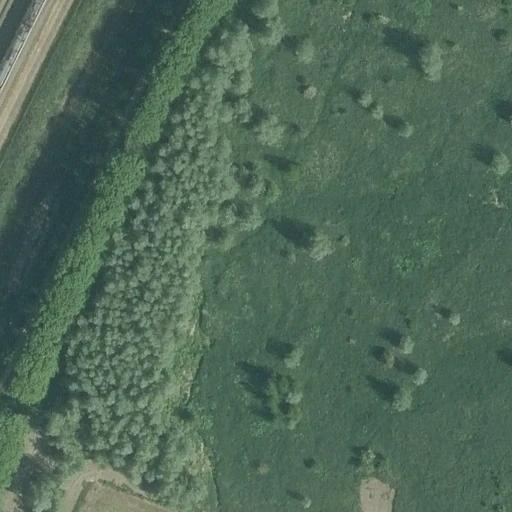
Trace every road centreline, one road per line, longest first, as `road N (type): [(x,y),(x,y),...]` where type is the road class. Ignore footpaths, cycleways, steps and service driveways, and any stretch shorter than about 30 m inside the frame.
road 1 (track): [(182,0),(48,257),(0,374)]
road 2 (track): [(0,147),(71,0)]
